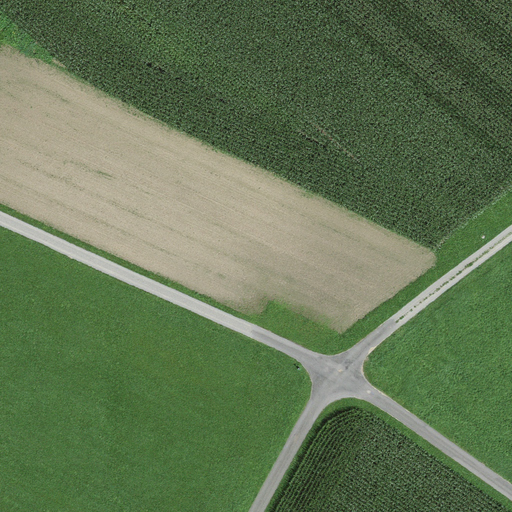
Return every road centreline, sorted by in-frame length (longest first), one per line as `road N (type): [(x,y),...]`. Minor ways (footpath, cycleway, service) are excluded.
road 1 (track): [(511,494),(336,370),(0,218)]
road 2 (track): [(511,231),(336,370)]
road 3 (residential): [(336,370),(257,511)]
